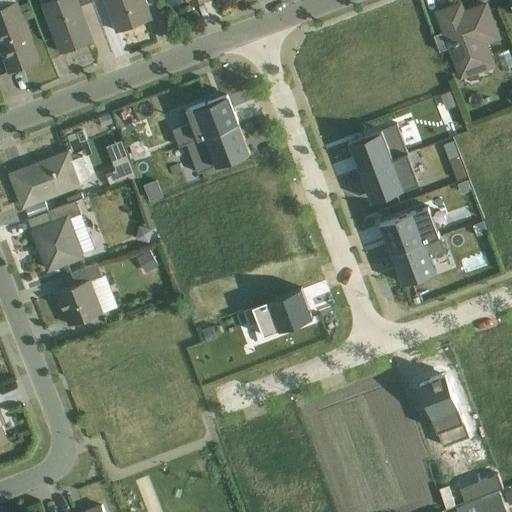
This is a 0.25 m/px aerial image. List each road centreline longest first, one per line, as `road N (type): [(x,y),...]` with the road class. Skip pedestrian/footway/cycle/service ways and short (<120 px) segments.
road 1 (residential): [(256,27),(377,338)]
road 2 (residential): [(0,272),(77,467),(0,497)]
road 3 (residential): [(256,27),(0,125)]
road 4 (residential): [(377,338),(234,393)]
road 5 (residential): [(511,286),(377,338)]
